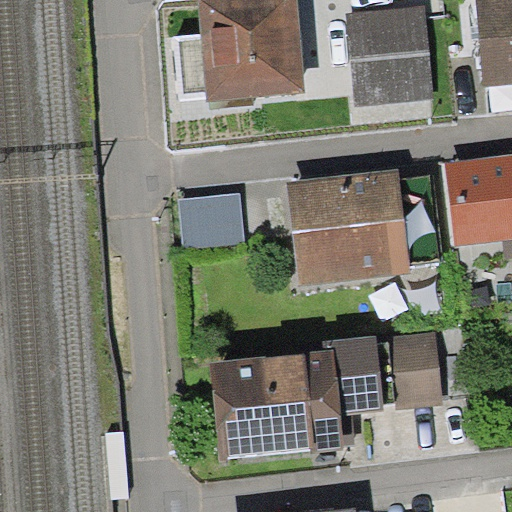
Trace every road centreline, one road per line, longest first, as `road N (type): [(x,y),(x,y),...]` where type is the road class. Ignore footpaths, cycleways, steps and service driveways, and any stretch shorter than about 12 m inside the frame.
road 1 (residential): [(138,170),(511,131)]
road 2 (residential): [(163,490),(511,453)]
road 3 (residential): [(163,490),(138,170)]
road 4 (residential): [(138,170),(125,0)]
